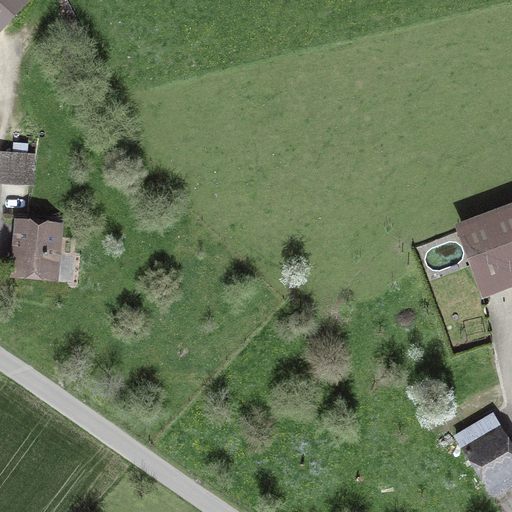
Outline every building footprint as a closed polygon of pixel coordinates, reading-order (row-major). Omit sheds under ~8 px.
[(0,0),(0,26),(23,0),(0,0)] [(31,161),(19,160),(3,158),(1,188),(29,190),(31,161)] [(511,214),(461,234),(482,290),(511,279),(511,214)] [(54,281),(57,232),(26,230),(19,229),(15,278),(54,281)] [(511,485),(511,449),(501,431),(462,453),(489,499),(511,485)]
